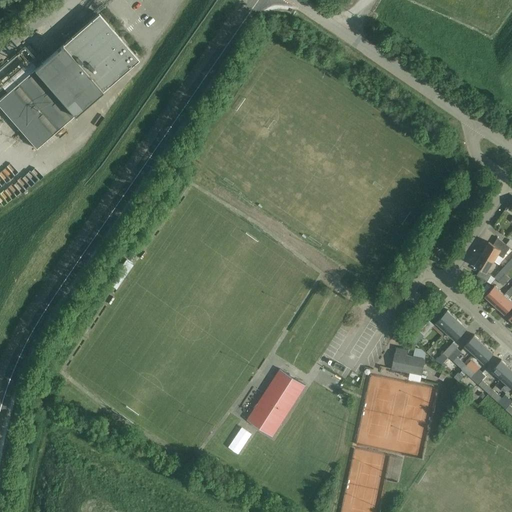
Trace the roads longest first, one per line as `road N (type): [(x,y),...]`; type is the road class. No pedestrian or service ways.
road 1 (tertiary): [(0,379),(21,327),(257,0)]
road 2 (unknown): [(126,0),(147,57),(132,82),(44,177),(23,183),(0,170)]
road 3 (tertiary): [(468,117),(296,0)]
road 4 (residential): [(443,282),(509,181)]
